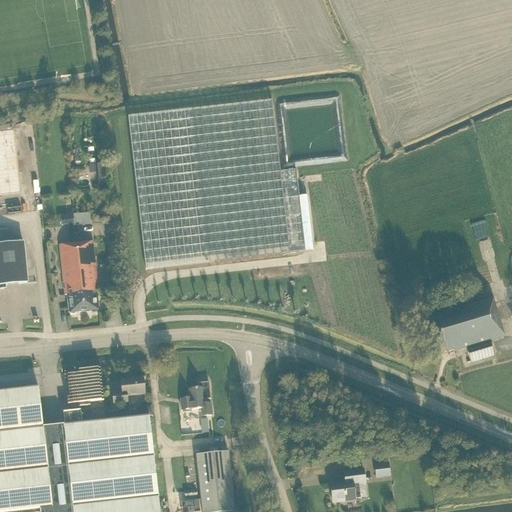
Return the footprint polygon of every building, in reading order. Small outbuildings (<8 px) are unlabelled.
[(145,270),(305,252),(313,251),(307,197),(299,198),(296,171),(280,172),(271,101),(128,118),(145,270)] [(14,131),(0,132),(0,195),(20,194),(14,131)] [(105,179),(103,165),(96,165),(98,180),(105,179)] [(92,225),(92,213),(63,214),(63,226),(92,225)] [(98,292),(93,242),(76,244),(79,272),(76,272),(78,291),(88,290),(89,299),(82,300),(83,312),(99,311),(97,293),(98,292)] [(0,289),(3,289),(3,286),(27,283),(23,243),(0,244),(0,289)] [(76,244),(59,246),(65,296),(66,296),(68,314),(83,312),(82,300),(89,299),(88,290),(78,291),(76,272),(79,272),(76,244)] [(108,271),(107,261),(99,262),(100,271),(108,271)] [(435,318),(423,322),(427,333),(426,334),(429,344),(430,343),(433,355),(447,351),(447,353),(455,350),(455,352),(466,348),(470,364),(494,357),(489,342),(493,340),(497,339),(504,337),(492,299),(435,316),(435,318)] [(122,392),(112,393),(113,405),(127,404),(126,397),(144,395),(143,379),(120,381),(122,392)] [(198,389),(189,390),(189,399),(179,400),(180,411),(200,409),(201,417),(212,416),(210,404),(204,405),(204,400),(209,400),(208,383),(198,384),(198,389)] [(0,511),(159,511),(149,417),(106,421),(104,408),(63,413),(64,426),(63,426),(42,428),(37,387),(0,391),(0,511)] [(233,511),(235,511),(228,453),(196,456),(202,511),(233,511)] [(388,463),(373,465),(375,480),(390,478),(388,463)] [(345,482),(330,484),(332,504),(355,501),(354,500),(360,499),(358,485),(365,485),(363,470),(344,473),(345,482)] [(199,511),(198,501),(181,503),(181,511),(199,511)]
